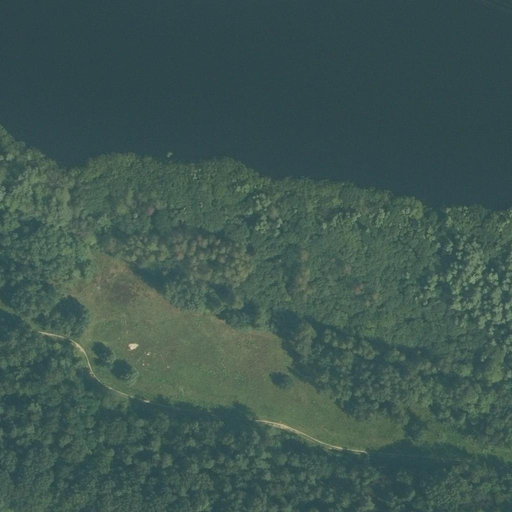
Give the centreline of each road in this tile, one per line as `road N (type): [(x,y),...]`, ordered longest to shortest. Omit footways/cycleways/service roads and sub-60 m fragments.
road 1 (track): [(0,319),(81,346),(92,377),(161,407),(278,424),(331,448),(511,465)]
road 2 (unclassified): [(0,475),(132,511)]
